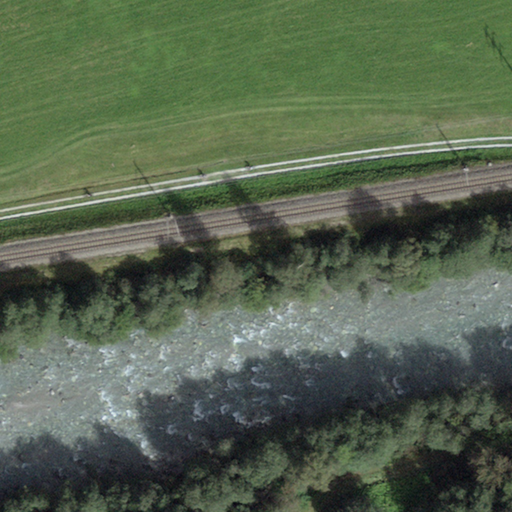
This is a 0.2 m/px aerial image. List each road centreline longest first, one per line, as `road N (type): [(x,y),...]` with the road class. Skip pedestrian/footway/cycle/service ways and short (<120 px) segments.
road 1 (track): [(0,216),(400,148),(511,146)]
road 2 (track): [(312,511),(349,479),(511,444)]
